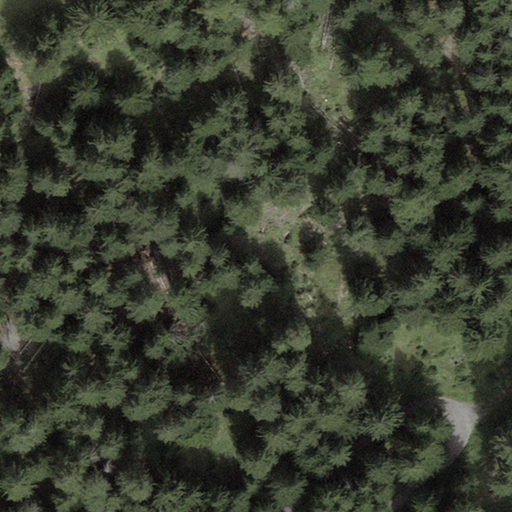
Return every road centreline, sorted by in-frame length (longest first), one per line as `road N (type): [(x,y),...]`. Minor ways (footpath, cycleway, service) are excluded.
road 1 (track): [(286,511),(420,405),(460,385),(493,410)]
road 2 (track): [(395,511),(493,410)]
